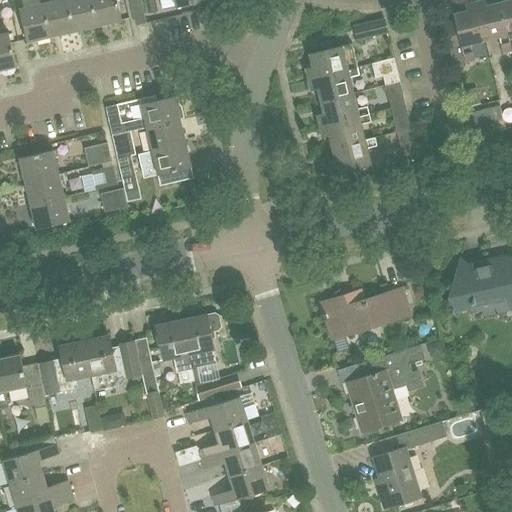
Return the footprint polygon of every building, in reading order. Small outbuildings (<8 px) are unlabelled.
[(66,0),(55,0),(43,3),(51,36),(74,31),(66,0)] [(91,0),(66,0),(74,31),(98,26),(91,0)] [(91,0),(98,26),(121,20),(116,0),(91,0)] [(129,0),(134,17),(144,14),(140,0),(129,0)] [(511,51),(500,2),(487,5),(486,0),(479,0),(475,1),(485,41),(499,37),(503,53),(511,51)] [(511,0),(507,0),(500,2),(511,51),(511,50),(511,0)] [(455,21),(443,24),(453,65),(475,60),(471,44),(485,41),(475,1),(465,4),(467,10),(453,14),(455,21)] [(51,36),(43,3),(19,9),(27,42),(51,36)] [(384,20),(354,27),(357,40),(387,32),(384,20)] [(14,70),(13,67),(16,66),(8,33),(0,34),(0,69),(1,70),(2,73),(5,75),(12,73),(14,70)] [(353,44),(311,55),(314,67),(306,69),(308,79),(358,67),(353,44)] [(394,59),(380,62),(372,64),(376,78),(383,76),(386,85),(399,82),(394,59)] [(358,67),(308,79),(311,90),(318,88),(322,101),(354,93),(350,77),(360,75),(358,67)] [(399,82),(386,85),(389,98),(402,94),(399,82)] [(473,89),(460,92),(464,108),(477,105),(473,89)] [(354,93),(322,101),(325,114),(317,116),(320,126),(352,118),(369,114),(367,106),(357,109),(354,93)] [(181,104),(177,105),(175,96),(141,103),(144,118),(121,123),(117,104),(106,107),(112,135),(147,128),(180,120),(180,117),(184,116),(181,104)] [(469,125),(495,118),(492,106),(466,113),(469,125)] [(369,114),(352,118),(320,126),(323,137),(330,135),(333,147),(365,140),(361,124),(371,122),(369,114)] [(394,119),(397,132),(411,128),(408,116),(394,119)] [(495,118),(469,125),(472,137),(498,130),(495,118)] [(180,120),(147,128),(152,151),(186,143),(180,120)] [(414,141),(411,128),(397,132),(400,144),(414,141)] [(365,140),(333,147),(336,160),(328,162),(331,173),(371,164),(367,148),(377,146),(375,137),(365,140)] [(123,138),(112,140),(117,159),(128,157),(123,138)] [(108,142),(98,145),(85,148),(89,166),(102,163),(113,160),(108,142)] [(186,143),(152,151),(160,186),(194,178),(186,143)] [(25,181),(58,174),(52,150),(19,157),(25,181)] [(128,161),(118,164),(122,182),(133,180),(128,161)] [(107,187),(118,184),(114,166),(91,171),(92,174),(81,177),(85,192),(107,187)] [(63,197),(58,174),(25,181),(30,205),(63,197)] [(129,206),(124,188),(113,191),(118,209),(129,206)] [(69,221),(63,197),(30,205),(36,229),(69,221)] [(460,258),(449,298),(457,312),(472,309),(472,304),(506,296),(508,300),(511,308),(511,262),(498,265),(497,261),(466,268),(460,258)] [(345,296),(321,303),(333,340),(410,316),(402,289),(348,306),(345,296)] [(206,314),(182,319),(192,368),(216,362),(212,339),(215,338),(214,330),(218,329),(220,326),(218,316),(215,314),(207,316),(206,314)] [(159,335),(156,336),(158,346),(162,345),(165,360),(174,358),(176,371),(192,368),(182,319),(157,324),(159,335)] [(109,334),(85,340),(92,375),(96,391),(115,387),(119,380),(127,378),(142,375),(135,340),(118,343),(119,346),(112,348),(109,334)] [(63,358),(54,360),(38,363),(42,382),(45,396),(61,392),(79,388),(77,378),(92,375),(85,340),(60,345),(63,358)] [(420,345),(405,350),(357,365),(361,378),(346,383),(362,432),(402,420),(393,390),(408,386),(409,390),(421,386),(417,373),(413,374),(410,364),(425,359),(420,345)] [(20,353),(0,357),(0,407),(9,406),(6,391),(27,386),(20,353)] [(142,375),(147,394),(153,418),(165,415),(154,371),(152,362),(140,365),(142,375)] [(237,372),(195,385),(199,400),(242,387),(237,372)] [(30,385),(35,408),(46,405),(44,396),(45,396),(42,382),(30,385)] [(214,430),(248,420),(240,397),(186,414),(189,424),(210,417),(214,430)] [(85,408),(90,433),(103,430),(98,405),(85,408)] [(482,413),(484,422),(495,419),(493,410),(482,413)] [(214,430),(219,444),(198,450),(201,460),(224,453),(255,443),(248,420),(214,430)] [(443,422),(397,436),(401,449),(374,458),(384,490),(380,491),(385,508),(420,497),(406,450),(448,437),(443,422)] [(255,443),(224,453),(201,460),(204,470),(225,463),(229,476),(236,474),(262,466),(261,462),(255,443)] [(4,462),(11,484),(43,474),(39,461),(61,455),(57,444),(3,461),(4,462)] [(212,496),(215,506),(269,489),(262,466),(236,474),(229,476),(233,489),(212,496)] [(47,488),(43,474),(11,484),(18,507),(72,491),(69,481),(47,488)] [(484,477),(488,488),(498,485),(497,485),(494,475),(494,474),(484,477)] [(72,491),(18,507),(19,511),(55,511),(53,507),(75,500),(72,491)]
